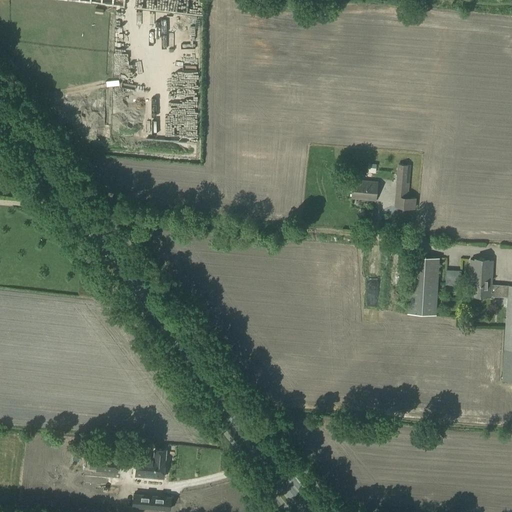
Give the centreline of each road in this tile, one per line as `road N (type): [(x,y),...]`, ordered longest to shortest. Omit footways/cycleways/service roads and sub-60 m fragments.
road 1 (primary): [(314,511),(0,112)]
road 2 (track): [(117,218),(511,252)]
